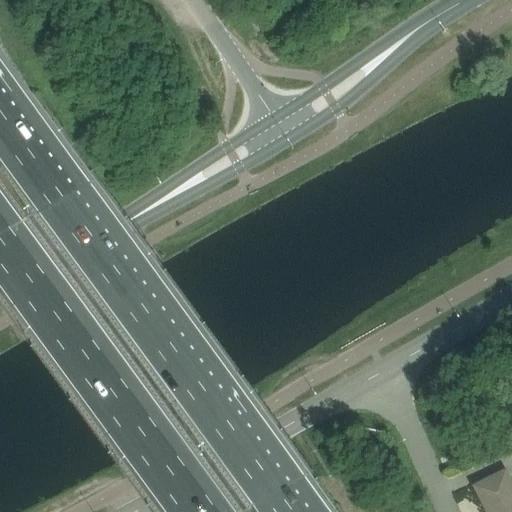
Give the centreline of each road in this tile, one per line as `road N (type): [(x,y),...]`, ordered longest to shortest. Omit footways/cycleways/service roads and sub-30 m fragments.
road 1 (motorway): [(290,511),(0,120)]
road 2 (motorway): [(0,228),(206,511)]
road 3 (unclassified): [(138,511),(382,371)]
road 4 (tertiary): [(0,296),(176,192)]
road 5 (unclassified): [(446,511),(382,371)]
road 6 (unclassified): [(382,371),(511,299)]
road 7 (unclassified): [(273,117),(194,0)]
road 8 (tertiary): [(286,140),(336,110),(388,53)]
road 9 (tertiary): [(388,53),(273,117)]
road 10 (tertiary): [(273,117),(176,192)]
road 11 (tertiary): [(176,192),(239,170),(286,140)]
